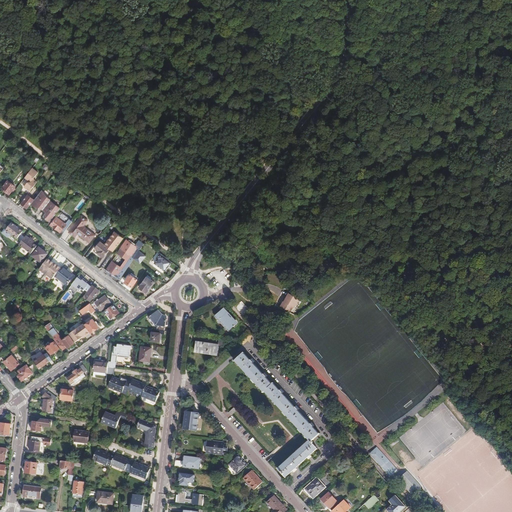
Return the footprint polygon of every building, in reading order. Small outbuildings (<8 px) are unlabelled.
[(34,168),(27,177),(29,179),(30,179),(30,182),(29,182),(26,186),(27,187),(25,190),(29,194),(39,181),(35,178),(35,176),(36,176),(39,172),(34,168)] [(9,180),(3,188),(11,194),(17,186),(9,180)] [(43,191),(32,205),(38,208),(39,207),(41,208),(44,210),(50,203),(52,201),(49,198),(43,191)] [(28,195),(22,203),(29,209),(36,200),(28,195)] [(50,203),(44,210),(48,213),(46,215),(48,217),(47,219),(51,222),(56,216),(58,213),(60,211),(61,209),(55,204),(54,205),(50,203)] [(63,214),(60,211),(58,213),(56,216),(58,218),(53,225),(62,232),(72,219),(64,213),(63,214)] [(83,216),(70,233),(76,237),(79,234),(91,243),(96,235),(84,226),(89,221),(83,216)] [(8,229),(7,230),(13,235),(18,239),(19,238),(23,233),(24,232),(12,223),(8,229)] [(7,230),(8,229),(7,228),(2,233),(8,238),(10,236),(13,235),(7,230)] [(111,249),(114,251),(117,248),(124,238),(116,232),(106,245),(102,242),(100,245),(99,244),(96,248),(100,251),(98,253),(99,254),(100,256),(102,257),(103,257),(104,258),(111,249)] [(139,252),(144,244),(131,235),(107,270),(120,279),(134,259),(138,252),(139,252)] [(20,245),(32,254),(38,246),(34,243),(35,242),(27,236),(23,241),(20,245)] [(40,248),(34,256),(42,263),(49,254),(40,248)] [(134,259),(140,264),(145,256),(139,252),(138,252),(134,259)] [(158,258),(155,263),(165,270),(167,267),(167,266),(168,264),(169,265),(172,262),(161,253),(158,257),(158,258)] [(55,264),(49,259),(41,269),(40,270),(46,275),(47,275),(54,280),(56,276),(62,269),(55,264)] [(75,277),(64,267),(62,269),(56,276),(68,286),(75,277)] [(131,275),(125,282),(132,287),(138,280),(131,275)] [(84,279),(80,276),(73,285),(79,289),(81,291),(82,289),(87,283),(88,282),(84,279)] [(147,276),(140,287),(147,292),(154,281),(147,276)] [(79,289),(73,285),(68,291),(74,296),(79,289)] [(83,298),(87,300),(87,299),(91,302),(94,298),(95,299),(101,292),(93,286),(92,286),(88,292),(83,298)] [(65,304),(72,295),(68,292),(60,301),(65,304)] [(106,296),(96,303),(102,311),(112,304),(106,296)] [(241,301),(235,307),(243,317),(250,311),(241,301)] [(295,305),(284,302),(281,312),(279,311),(278,316),(290,319),(292,313),(293,314),(295,305)] [(92,315),(97,311),(91,304),(81,311),(84,315),(90,311),(92,315)] [(120,313),(114,305),(103,312),(106,316),(108,314),(112,318),(120,313)] [(218,318),(229,330),(237,323),(226,310),(218,318)] [(156,326),(155,330),(165,331),(167,317),(164,316),(163,317),(158,311),(149,317),(156,326)] [(91,333),(91,334),(99,328),(94,320),(85,326),(90,332),(91,333)] [(66,329),(76,343),(83,337),(82,336),(83,335),(84,336),(90,332),(85,326),(83,322),(80,323),(79,322),(77,324),(73,325),(71,327),(68,327),(66,329)] [(46,327),(63,350),(68,347),(69,349),(75,344),(69,336),(63,340),(50,323),(46,327)] [(155,330),(154,330),(152,342),(160,342),(161,334),(165,335),(165,331),(155,330)] [(55,342),(47,348),(52,355),(60,349),(55,342)] [(200,349),(200,353),(199,354),(216,356),(216,355),(217,355),(219,345),(197,342),(196,349),(200,349)] [(112,362),(109,361),(109,362),(108,367),(114,368),(116,368),(116,362),(117,362),(118,357),(120,355),(130,356),(131,346),(119,345),(118,347),(114,347),(112,362)] [(142,347),(140,361),(150,363),(152,349),(142,347)] [(32,358),(35,361),(43,355),(41,351),(32,358)] [(35,361),(40,369),(52,360),(47,352),(43,355),(35,361)] [(278,469),(286,477),(317,448),(312,443),(313,442),(312,441),(319,434),(273,383),(272,384),(244,353),(235,361),(264,392),(265,391),(310,440),(278,469)] [(12,355),(5,362),(12,371),(20,364),(12,355)] [(94,372),(107,373),(108,367),(109,362),(104,362),(105,361),(96,360),(94,372)] [(30,371),(31,370),(28,365),(19,371),(21,374),(19,376),(23,381),(32,374),(30,371)] [(78,369),(74,372),(75,373),(72,376),(75,380),(76,379),(78,382),(87,376),(84,373),(85,373),(82,369),(79,371),(78,369)] [(113,378),(109,387),(127,394),(129,390),(143,396),(143,397),(156,402),(160,392),(147,387),(147,386),(133,380),(132,382),(128,380),(127,383),(113,378)] [(73,391),(74,388),(63,386),(61,399),(73,401),(74,391),(73,391)] [(53,401),(56,402),(57,397),(49,392),(47,394),(46,393),(43,397),(46,399),(44,411),(52,412),(53,401)] [(229,412),(232,416),(238,410),(235,407),(229,412)] [(107,413),(103,422),(117,428),(120,419),(126,421),(128,414),(117,409),(114,415),(107,413)] [(186,423),(185,429),(197,431),(200,414),(187,413),(186,419),(185,419),(184,423),(186,423)] [(44,420),(41,419),(41,423),(33,422),(32,430),(42,432),(43,427),(52,428),(53,421),(44,420)] [(141,419),(138,426),(148,430),(146,447),(153,448),(156,425),(141,419)] [(1,423),(0,433),(0,436),(7,437),(7,436),(11,437),(12,430),(11,430),(12,424),(1,423)] [(76,431),(74,442),(89,444),(90,433),(76,431)] [(32,441),(30,452),(40,453),(41,442),(32,441)] [(220,443),(208,442),(208,448),(210,448),(209,453),(223,455),(224,451),(228,452),(229,445),(220,444),(220,443)] [(364,456),(352,442),(348,445),(357,455),(355,457),(359,461),(364,456)] [(0,459),(0,463),(6,464),(8,448),(0,446),(0,451),(1,452),(0,460),(0,459)] [(99,447),(95,457),(112,464),(113,462),(148,476),(152,466),(117,452),(116,454),(99,447)] [(378,447),(371,453),(391,476),(397,469),(378,447)] [(185,456),(184,467),(200,469),(201,458),(185,456)] [(238,456),(229,464),(238,473),(247,465),(238,456)] [(27,462),(25,473),(37,474),(38,463),(27,462)] [(75,463),(62,462),(61,466),(61,469),(65,469),(69,469),(70,469),(70,470),(74,471),(75,467),(75,463)] [(252,470),(244,478),(255,490),(263,482),(252,470)] [(408,472),(399,480),(405,487),(405,488),(412,496),(421,489),(413,481),(414,479),(408,472)] [(180,473),(179,485),(194,487),(195,475),(180,473)] [(317,477),(303,490),(312,500),(326,487),(317,477)] [(85,495),(86,486),(87,483),(76,482),(74,495),(79,495),(83,496),(83,495),(85,495)] [(26,486),(24,497),(26,497),(25,500),(33,501),(34,498),(41,499),(42,487),(26,486)] [(89,491),(88,498),(98,499),(98,502),(113,504),(114,494),(89,491)] [(177,495),(177,502),(186,503),(186,502),(194,503),(193,504),(203,505),(204,500),(205,500),(205,497),(204,497),(204,495),(194,494),(194,500),(186,499),(187,492),(180,492),(179,495),(177,495)] [(329,492),(321,500),(330,508),(338,501),(329,492)] [(133,495),(131,511),(142,511),(145,497),(133,495)] [(364,511),(379,499),(375,495),(359,509),(362,511),(364,511)] [(387,510),(389,511),(399,511),(405,507),(395,495),(389,501),(392,505),(387,510)] [(275,497),(268,503),(276,511),(274,511),(286,511),(288,511),(275,497)] [(354,511),(344,500),(332,511),(354,511)]
